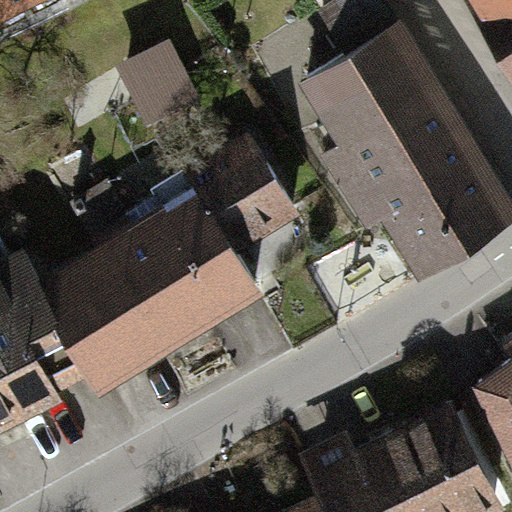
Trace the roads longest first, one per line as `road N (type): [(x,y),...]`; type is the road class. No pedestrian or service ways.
road 1 (tertiary): [(52,511),(345,354),(511,245)]
road 2 (residential): [(511,122),(439,0)]
